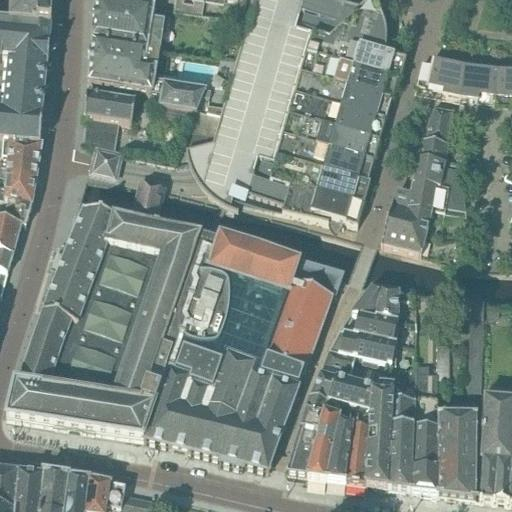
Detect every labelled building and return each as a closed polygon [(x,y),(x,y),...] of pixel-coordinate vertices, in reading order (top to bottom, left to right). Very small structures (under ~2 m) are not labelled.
[(0,165),(2,166),(5,145),(39,150),(50,33),(51,17),(50,17),(50,0),(9,0),(7,28),(0,27),(0,165)] [(175,0),(173,15),(201,19),(204,0),(237,5),(234,24),(242,25),(246,0),(175,0)] [(361,10),(349,7),(324,0),(254,0),(251,11),(252,12),(212,149),(186,155),(187,163),(189,171),(195,183),(196,186),(199,190),(204,196),(208,200),(212,204),(215,203),(217,202),(220,202),(223,202),(226,203),(240,208),(343,233),(343,232),(341,231),(342,227),(357,232),(370,187),(367,186),(396,86),(399,87),(405,63),(384,57),(385,49),(386,41),(385,33),(383,25),(380,16),(375,8),(369,1),(368,2),(369,3),(361,10)] [(96,3),(92,44),(159,53),(163,25),(151,23),(152,11),(96,3)] [(87,88),(152,98),(154,84),(159,53),(91,44),(87,88)] [(430,69),(422,67),(415,90),(426,93),(460,100),(465,68),(432,62),(430,69)] [(497,72),(465,68),(460,100),(494,104),(497,72)] [(511,72),(497,72),(494,104),(511,104),(511,72)] [(152,98),(151,107),(190,113),(197,114),(207,91),(206,91),(154,84),(152,98)] [(135,105),(87,98),(83,136),(116,140),(118,128),(131,130),(135,105)] [(420,144),(417,162),(445,167),(452,115),(433,112),(420,144)] [(461,120),(461,131),(464,142),(478,140),(476,125),(461,120)] [(0,183),(6,184),(6,181),(34,187),(35,184),(37,171),(41,150),(39,150),(5,145),(2,166),(0,165),(0,183)] [(445,167),(417,162),(416,162),(410,199),(397,196),(395,200),(426,208),(426,210),(434,211),(432,217),(444,219),(444,218),(466,221),(458,169),(445,167)] [(0,204),(4,205),(2,210),(7,211),(8,206),(31,210),(33,195),(34,187),(6,181),(6,184),(5,194),(0,192),(0,204)] [(200,241),(156,231),(164,193),(139,187),(131,223),(110,217),(111,215),(108,215),(108,217),(85,212),(84,215),(83,216),(67,253),(34,342),(17,389),(14,389),(5,425),(54,432),(54,433),(94,439),(143,446),(169,359),(173,344),(165,341),(203,242),(200,241)] [(432,217),(434,211),(426,210),(426,208),(395,200),(393,209),(392,208),(380,250),(420,260),(430,224),(443,226),(444,219),(432,217)] [(0,277),(6,279),(21,230),(25,231),(26,227),(27,224),(29,218),(29,215),(31,210),(8,206),(7,211),(2,210),(4,205),(0,204),(0,277)] [(200,241),(203,242),(165,341),(173,344),(176,345),(143,446),(220,465),(219,469),(241,475),(242,471),(268,478),(270,470),(284,431),(299,393),(303,382),(338,285),(338,284),(339,283),(347,285),(347,283),(346,283),(340,281),(339,281),(299,271),(301,266),(219,239),(218,243),(214,242),(206,238),(202,237),(201,237),(200,241)] [(369,292),(351,316),(359,318),(375,323),(376,320),(397,325),(399,295),(399,293),(397,293),(393,292),(393,293),(371,290),(369,292)] [(477,456),(478,411),(484,411),(484,403),(483,397),(486,322),(487,309),(442,302),(441,316),(472,321),(469,396),(470,396),(469,411),(440,410),(438,501),(476,506),(479,507),(481,456),(477,456)] [(486,322),(486,325),(493,325),(498,320),(498,313),(487,312),(486,322)] [(359,318),(353,337),(396,347),(397,325),(376,320),(375,323),(359,318)] [(452,384),(452,332),(441,331),(440,379),(440,383),(452,384)] [(329,353),(328,355),(354,361),(394,370),(396,347),(353,337),(339,333),(329,353)] [(322,370),(350,377),(354,361),(328,355),(322,370)] [(415,375),(410,497),(438,501),(440,410),(440,383),(440,379),(428,379),(429,371),(415,371),(415,375)] [(393,387),(387,494),(410,497),(415,375),(394,373),(393,387)] [(319,378),(309,400),(338,407),(354,410),(371,414),(372,391),(372,390),(353,386),(354,382),(344,380),(344,384),(319,378)] [(371,414),(365,491),(376,493),(387,494),(393,387),(380,386),(380,391),(372,391),(371,414)] [(338,407),(309,400),(304,415),(319,418),(315,439),(311,461),(307,483),(326,486),(338,407)] [(479,507),(511,510),(511,405),(484,403),(484,411),(481,456),(479,507)] [(354,410),(338,407),(326,486),(345,489),(355,427),(351,426),(354,410)] [(365,491),(371,414),(354,410),(351,426),(355,427),(345,489),(365,491)] [(315,439),(319,418),(304,415),(298,437),(315,439)] [(292,458),(311,461),(315,439),(298,437),(292,458)] [(307,483),(311,461),(292,458),(287,474),(291,481),(307,483)] [(0,511),(16,511),(20,477),(18,477),(0,474),(0,511)] [(38,511),(42,480),(42,479),(20,477),(16,511),(38,511)] [(64,511),(68,483),(42,480),(38,511),(64,511)] [(86,511),(89,485),(68,483),(64,511),(86,511)] [(125,493),(89,485),(86,511),(120,511),(123,501),(125,493)] [(148,511),(150,507),(123,501),(120,511),(148,511)]
